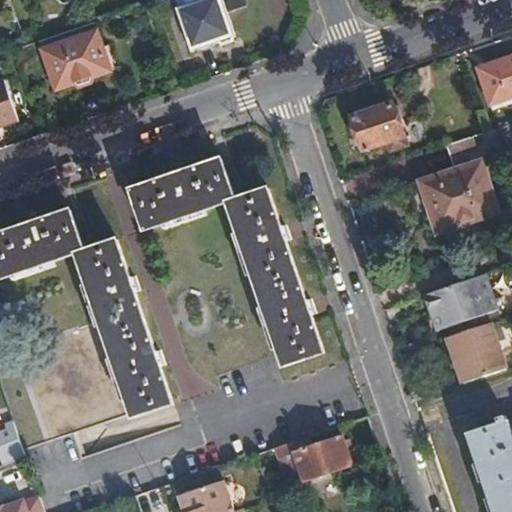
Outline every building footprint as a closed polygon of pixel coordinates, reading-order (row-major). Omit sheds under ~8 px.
[(200,0),(175,8),(190,54),(235,40),(222,0),(200,0)] [(42,50),(55,89),(109,70),(96,31),(42,50)] [(511,56),(477,69),(490,105),(511,97),(511,56)] [(4,80),(0,81),(0,128),(18,122),(4,80)] [(391,103),(350,117),(361,151),(387,142),(390,151),(406,145),(391,103)] [(511,151),(511,123),(502,126),(447,145),(455,169),(421,180),(427,199),(437,196),(448,227),(500,210),(484,161),(511,151)] [(146,229),(228,202),(284,366),(326,351),(313,314),(318,313),(312,297),(308,299),(291,249),(287,239),(291,237),(286,222),(282,223),(269,187),(237,197),(224,157),(184,171),(183,167),(168,172),(169,177),(132,190),(146,229)] [(0,278),(76,254),(132,417),(173,403),(160,365),(166,363),(160,346),(155,348),(135,292),(141,290),(142,289),(137,273),(129,276),(117,239),(86,250),(72,209),(35,222),(33,217),(17,222),(19,227),(0,233),(0,278)] [(497,311),(485,276),(423,297),(435,332),(497,311)] [(506,369),(491,325),(447,341),(461,384),(506,369)] [(500,423),(468,434),(494,511),(511,511),(511,425),(510,420),(508,421),(506,415),(498,418),(500,423)] [(24,454),(13,423),(5,426),(6,432),(0,433),(0,456),(2,462),(10,459),(24,454)] [(289,487),(363,463),(358,447),(347,450),(343,438),(312,448),(308,437),(305,438),(277,447),(289,487)] [(238,511),(228,480),(184,495),(188,507),(190,511),(238,511)] [(43,511),(39,497),(23,502),(22,500),(4,507),(3,505),(0,505),(0,511),(43,511)]
